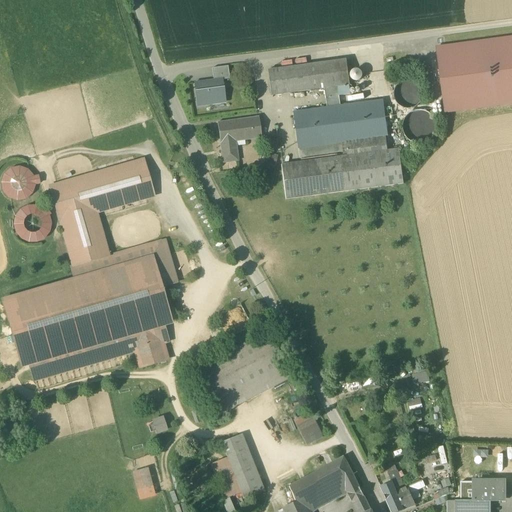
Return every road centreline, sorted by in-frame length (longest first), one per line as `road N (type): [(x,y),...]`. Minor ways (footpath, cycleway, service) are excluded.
road 1 (residential): [(135,0),(167,105),(380,511)]
road 2 (track): [(511,22),(154,70)]
